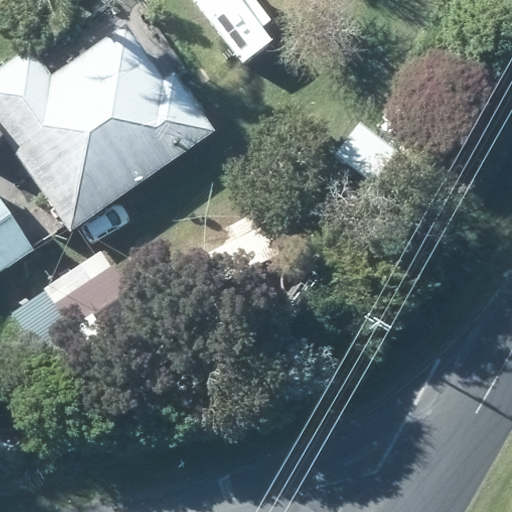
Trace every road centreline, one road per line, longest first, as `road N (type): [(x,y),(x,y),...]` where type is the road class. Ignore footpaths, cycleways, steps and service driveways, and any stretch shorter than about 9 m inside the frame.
road 1 (unclassified): [(112,511),(412,418)]
road 2 (tertiary): [(511,248),(412,418)]
